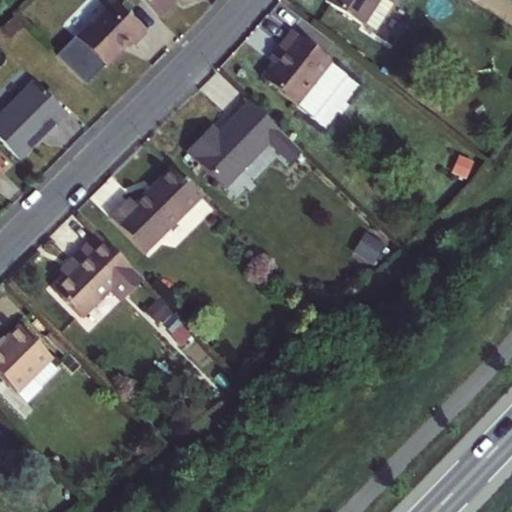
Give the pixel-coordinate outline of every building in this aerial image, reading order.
[(145,34),(111,0),(91,20),(94,23),(79,39),(105,65),(106,66),(131,41),(134,44),(145,34)] [(140,0),(159,18),(176,1),(175,0),(140,0)] [(361,24),(362,22),(376,0),(324,0),(325,0),(361,24)] [(384,0),(376,0),(362,22),(376,31),(393,5),(384,0)] [(329,61),(291,32),(278,48),(283,52),(261,81),(295,107),(295,106),(311,118),(345,74),(329,61)] [(86,85),(105,65),(79,39),(75,36),(55,56),(86,85)] [(32,83),(0,114),(0,141),(19,160),(64,115),(32,83)] [(185,151),(221,187),(265,142),(288,164),(299,153),(247,102),(207,142),(201,135),(185,151)] [(112,216),(146,250),(200,196),(170,166),(135,201),(131,197),(112,216)] [(372,265),(384,245),(364,233),(352,253),(372,265)] [(142,280),(97,234),(71,259),(77,264),(52,288),(80,317),(109,289),(116,282),(128,294),(142,280)] [(116,282),(109,289),(121,301),(128,294),(116,282)] [(47,359),(49,357),(18,326),(0,343),(0,370),(18,388),(31,375),(47,359)] [(56,368),(47,359),(31,375),(40,384),(56,368)] [(27,397),(40,384),(31,375),(18,388),(27,397)]
